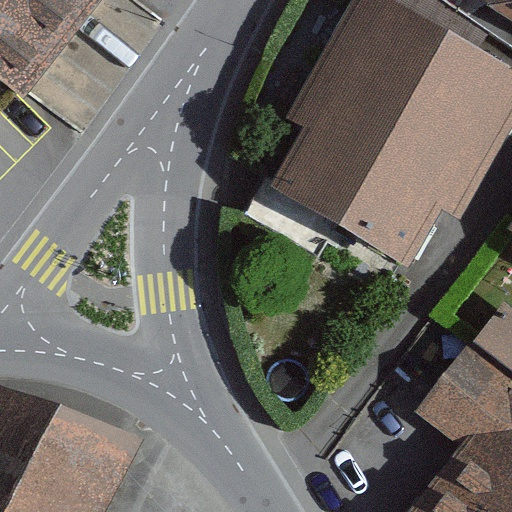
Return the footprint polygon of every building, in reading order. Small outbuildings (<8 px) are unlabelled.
[(0,0),(0,79),(16,91),(20,86),(86,0),(0,0)] [(269,187),(408,265),(441,207),(461,218),(511,127),(511,71),(383,0),(357,0),(291,118),(304,125),(269,187)] [(511,0),(481,0),(511,19),(511,0)] [(511,307),(505,302),(476,340),(474,343),(511,372),(511,307)] [(461,448),(412,511),(511,511),(511,383),(467,349),(430,397),(417,415),(461,448)] [(0,400),(0,511),(96,511),(133,447),(0,400)]
